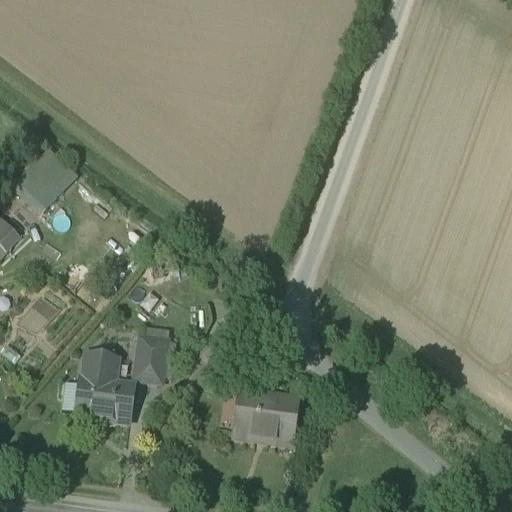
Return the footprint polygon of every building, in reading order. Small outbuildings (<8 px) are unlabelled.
[(7,215),(0,223),(0,261),(27,233),(7,215)] [(75,262),(66,254),(58,262),(67,270),(75,262)] [(178,306),(152,287),(136,310),(162,329),(178,306)] [(167,346),(140,342),(134,385),(161,389),(167,346)] [(230,353),(192,417),(209,428),(247,362),(230,353)] [(133,395),(108,392),(109,385),(114,386),(117,366),(86,362),(83,385),(81,385),(76,422),(128,429),(133,395)] [(306,403),(256,395),(251,426),(277,431),(277,427),(283,424),(284,418),(303,421),(306,403)] [(251,426),(250,426),(244,460),(296,468),(301,435),(277,431),(251,426)]
